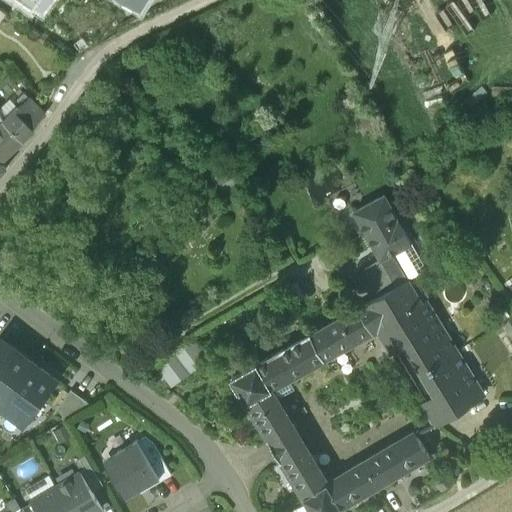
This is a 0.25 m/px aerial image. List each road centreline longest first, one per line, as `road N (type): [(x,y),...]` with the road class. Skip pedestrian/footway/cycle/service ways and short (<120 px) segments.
road 1 (residential): [(223,480),(165,412),(0,298)]
road 2 (residential): [(0,189),(109,51),(211,0)]
